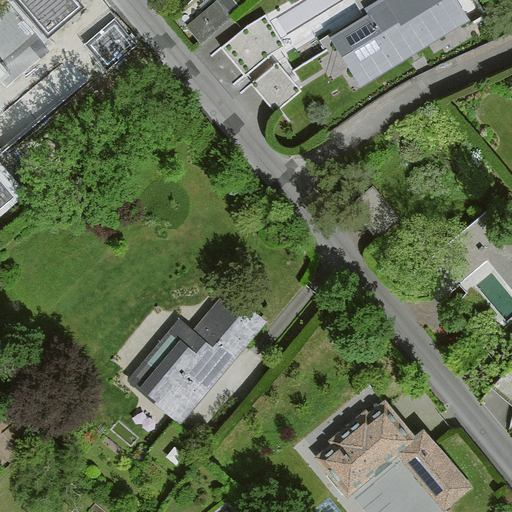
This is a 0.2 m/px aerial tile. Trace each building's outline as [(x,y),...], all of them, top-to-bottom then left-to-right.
[(83,6),(77,0),(16,0),(48,36),(83,6)] [(380,76),(468,22),(454,0),(378,0),(383,6),(331,38),(358,82),(376,71),(380,76)] [(218,1),(188,27),(203,44),(233,19),(218,1)] [(131,44),(114,25),(91,45),(108,65),(131,44)] [(302,92),(275,63),(251,85),(277,114),(302,92)] [(0,179),(0,210),(15,198),(0,179)] [(511,234),(487,205),(412,269),(436,298),(485,257),(511,288),(511,234)] [(179,318),(126,378),(178,423),(268,321),(230,288),(193,330),(179,318)] [(346,498),(394,457),(440,510),(468,487),(420,432),(410,441),(379,404),(313,459),(346,498)]
